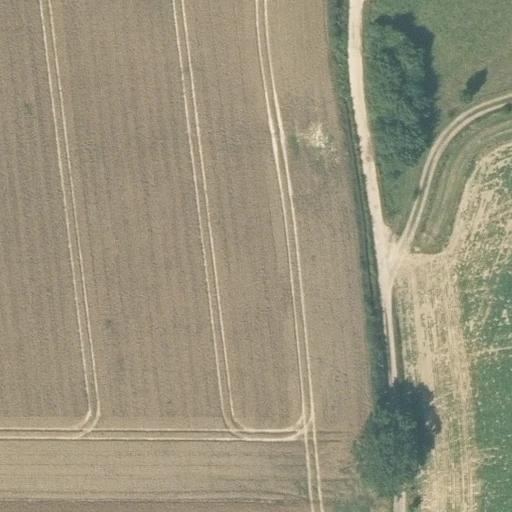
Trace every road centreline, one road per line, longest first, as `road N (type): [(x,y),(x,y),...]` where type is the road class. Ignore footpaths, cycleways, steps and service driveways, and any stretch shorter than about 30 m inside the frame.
road 1 (track): [(398,511),(383,280),(352,67),(353,0)]
road 2 (track): [(511,100),(443,135),(383,280)]
